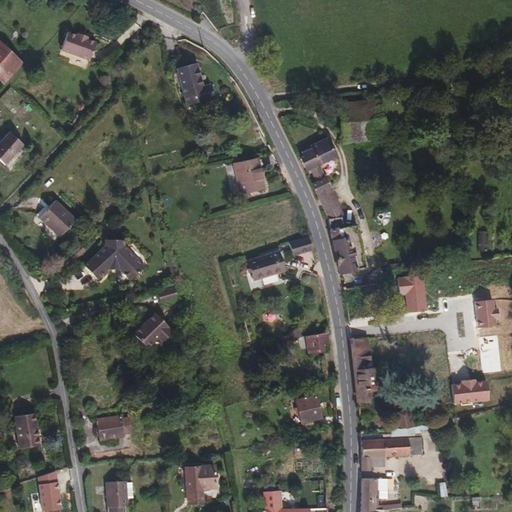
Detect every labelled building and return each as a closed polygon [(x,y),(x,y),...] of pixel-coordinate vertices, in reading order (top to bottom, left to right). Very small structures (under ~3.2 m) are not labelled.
[(87,61),(94,43),(86,40),(87,37),(76,33),(75,35),(67,32),(59,50),(87,61)] [(19,63),(0,44),(0,79),(2,81),(19,63)] [(200,60),(175,67),(184,105),(210,98),(200,60)] [(382,138),(378,105),(340,108),(342,134),(354,132),(355,141),(382,138)] [(0,160),(4,164),(22,145),(7,132),(0,140),(0,160)] [(319,162),(312,146),(300,151),(302,155),(300,156),(305,169),(310,167),(316,181),(312,183),(315,191),(328,185),(317,163),(319,162)] [(263,185),(256,156),(233,162),(240,191),(263,185)] [(331,192),(328,185),(315,191),(319,198),(331,192)] [(336,204),(331,192),(319,198),(324,210),(336,204)] [(58,235),(73,218),(53,199),(37,216),(58,235)] [(365,265),(358,236),(355,223),(343,226),(340,216),(342,215),(336,204),(324,210),(327,216),(327,218),(339,271),(365,265)] [(486,252),(487,232),(474,231),(472,251),(486,252)] [(309,236),(288,242),(290,247),(310,241),(309,236)] [(144,265),(123,243),(123,238),(105,239),(105,245),(83,265),(96,279),(108,269),(119,268),(129,278),(144,265)] [(311,243),(292,247),(294,255),(312,251),(311,243)] [(284,269),(278,252),(248,260),(254,278),(284,269)] [(368,292),(367,284),(356,286),(357,294),(368,292)] [(174,286),(156,291),(160,303),(177,298),(174,286)] [(169,331),(166,328),(167,327),(152,312),(131,333),(145,348),(156,337),(159,341),(169,331)] [(406,332),(405,313),(371,315),(373,336),(406,332)] [(327,342),(325,332),(306,335),(309,352),(322,350),(321,343),(327,342)] [(421,364),(420,341),(419,341),(418,335),(407,336),(406,332),(373,336),(374,347),(396,346),(395,364),(421,364)] [(302,340),(301,335),(281,341),(282,346),(302,340)] [(368,348),(367,336),(352,337),(353,349),(368,348)] [(374,387),(373,368),(370,368),(368,348),(353,349),(355,367),(358,400),(368,400),(368,388),(374,387)] [(320,416),(315,395),(295,400),(297,407),(294,407),(296,413),(299,412),(301,421),(320,416)] [(413,427),(409,411),(396,413),(399,427),(406,427),(406,428),(413,427)] [(39,444),(34,412),(14,415),(19,447),(39,444)] [(131,432),(128,417),(120,418),(120,415),(96,419),(99,439),(123,435),(123,433),(131,432)] [(429,452),(429,435),(419,436),(420,453),(429,452)] [(420,453),(419,436),(361,440),(362,470),(370,470),(370,456),(420,453)] [(214,488),(213,466),(185,467),(187,503),(200,502),(200,488),(214,488)] [(377,504),(377,497),(374,497),(374,477),(362,477),(361,511),(373,511),(374,508),(378,508),(381,509),(381,504),(377,504)] [(129,505),(128,480),(109,481),(110,511),(126,511),(127,505),(129,505)] [(308,511),(308,507),(293,507),(293,498),(282,498),(281,489),(264,490),(266,511),(308,511)]
